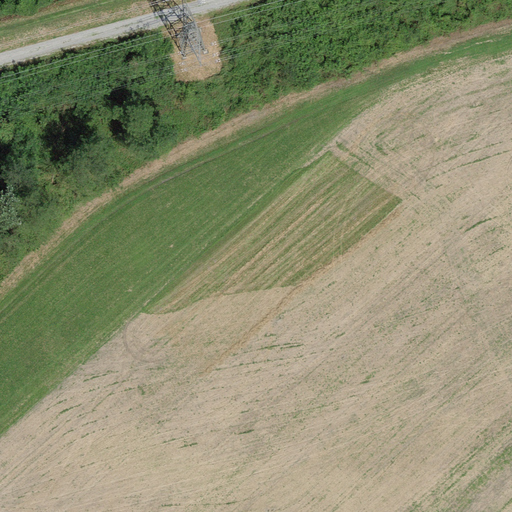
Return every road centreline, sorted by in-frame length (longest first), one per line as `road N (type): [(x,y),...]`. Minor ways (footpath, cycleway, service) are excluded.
road 1 (track): [(511,29),(136,190),(0,304)]
road 2 (track): [(251,0),(0,68)]
